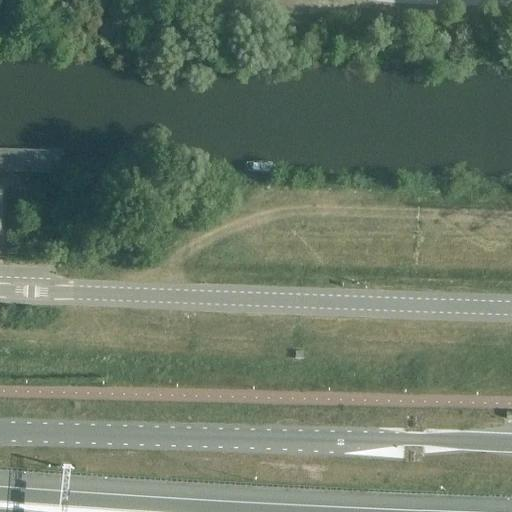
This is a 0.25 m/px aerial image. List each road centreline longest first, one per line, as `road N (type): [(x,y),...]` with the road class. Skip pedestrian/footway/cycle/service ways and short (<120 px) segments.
road 1 (unclassified): [(0,291),(511,310)]
road 2 (unclassified): [(0,433),(511,444)]
road 3 (motorway): [(272,511),(0,495)]
